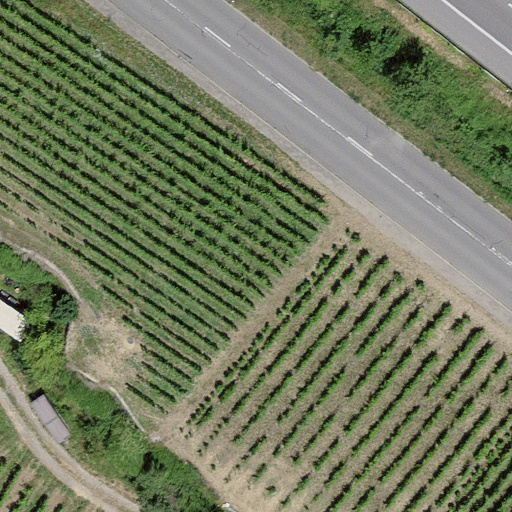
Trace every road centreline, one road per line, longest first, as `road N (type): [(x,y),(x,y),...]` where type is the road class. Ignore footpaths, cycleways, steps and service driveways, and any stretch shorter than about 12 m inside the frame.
road 1 (tertiary): [(511,265),(167,0)]
road 2 (track): [(0,373),(72,469),(137,511)]
